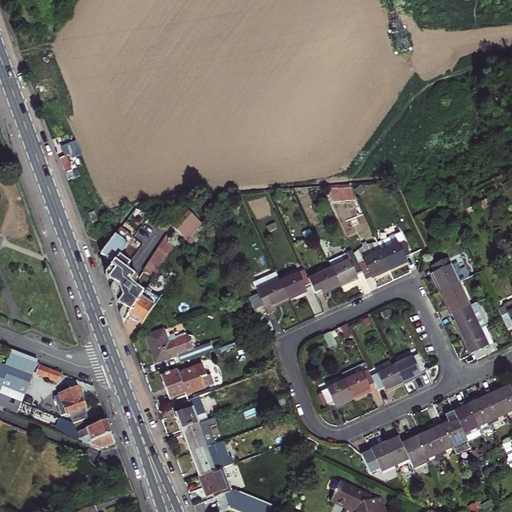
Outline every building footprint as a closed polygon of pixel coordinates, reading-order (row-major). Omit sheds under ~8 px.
[(349,184),(326,186),(333,202),(357,200),(349,184)] [(89,213),(92,223),(98,221),(94,212),(89,213)] [(173,229),(184,239),(186,241),(202,224),(189,212),(173,229)] [(217,221),(222,231),(231,226),(226,216),(217,221)] [(107,246),(101,254),(107,259),(113,264),(116,260),(133,239),(120,229),(107,246)] [(398,244),(404,241),(400,232),(377,243),(381,252),(398,244)] [(155,277),(179,243),(167,234),(144,269),(155,277)] [(398,244),(381,252),(389,269),(398,265),(406,261),(405,258),(411,255),(404,241),(398,244)] [(354,254),(362,272),(364,276),(370,274),(372,277),(381,273),(389,269),(381,252),(377,243),(366,245),(365,243),(362,245),(363,247),(354,254)] [(355,275),(362,272),(354,254),(352,251),(329,262),(332,269),(340,286),(348,282),(357,278),(355,275)] [(133,273),(116,260),(113,264),(106,274),(107,279),(116,281),(121,294),(116,303),(123,308),(131,313),(145,291),(128,280),(133,273)] [(437,282),(441,291),(458,283),(450,266),(447,260),(434,266),(437,272),(433,274),(437,282)] [(331,290),(340,286),(332,269),(308,280),(310,285),(315,293),(321,291),(323,294),(331,290)] [(304,271),(281,282),(289,299),(297,295),(306,291),(304,288),(310,285),(308,280),(304,271)] [(274,305),(289,299),(281,282),(276,272),(253,283),(257,293),(267,315),(272,313),(276,310),(274,305)] [(458,283),(441,291),(446,303),(452,314),(469,306),(458,283)] [(149,290),(147,288),(145,291),(131,313),(128,317),(135,321),(142,326),(159,300),(148,292),(149,290)] [(503,319),(508,330),(511,328),(511,302),(498,309),(503,319)] [(469,306),(452,314),(457,326),(463,338),(480,330),(486,328),(487,327),(476,303),(469,306)] [(480,330),(463,338),(467,347),(471,355),(474,354),(477,360),(496,351),(486,328),(480,330)] [(177,356),(180,364),(206,354),(203,346),(194,350),(192,345),(193,343),(194,342),(194,341),(194,339),(193,338),(191,336),(190,336),(189,336),(169,343),(167,339),(169,337),(167,331),(164,330),(146,337),(151,350),(156,364),(165,360),(165,362),(170,360),(170,359),(177,356)] [(412,358),(395,366),(403,384),(411,380),(420,376),(418,372),(425,369),(418,355),(412,358)] [(345,381),(353,398),(361,394),(370,390),(368,387),(374,384),(371,377),(365,364),(341,374),(345,381)] [(185,393),(186,395),(214,385),(210,375),(206,377),(202,365),(179,374),(177,370),(161,376),(165,387),(169,399),(185,393)] [(30,379),(0,366),(0,395),(21,404),(30,379)] [(374,384),(378,391),(384,388),(386,392),(394,388),(403,384),(395,366),(371,377),(374,384)] [(60,387),(64,379),(43,371),(40,379),(60,387)] [(24,406),(35,380),(30,379),(21,404),(23,405),(24,406)] [(353,398),(345,381),(321,392),(328,406),(334,403),(336,407),(344,402),(353,398)] [(511,382),(508,385),(508,386),(502,389),(502,387),(498,389),(494,391),(505,416),(508,421),(511,419),(511,382)] [(492,423),(505,416),(494,391),(490,393),(485,395),(486,397),(481,399),(492,423)] [(82,404),(78,394),(56,402),(62,419),(69,417),(69,418),(86,412),(87,412),(84,403),(82,404)] [(0,406),(19,415),(21,411),(23,405),(21,404),(0,395),(0,406)] [(182,430),(206,421),(197,398),(173,407),(177,418),(182,430)] [(470,402),(466,404),(478,429),(492,423),(481,399),(475,402),(474,400),(470,402)] [(478,429),(466,404),(462,406),(453,410),(464,435),(478,429)] [(467,442),(464,435),(453,410),(444,414),(447,421),(446,421),(442,423),(454,448),(467,442)] [(63,431),(21,411),(19,415),(62,434),(63,431)] [(69,418),(71,425),(89,418),(86,412),(69,418)] [(216,444),(210,428),(217,425),(215,418),(206,421),(182,430),(186,442),(190,454),(216,444)] [(435,429),(429,431),(440,455),(454,448),(442,423),(438,425),(434,427),(435,429)] [(82,443),(104,454),(117,448),(109,425),(101,428),(79,436),(82,443)] [(419,434),(415,436),(427,461),(440,455),(429,431),(424,434),(423,432),(419,434)] [(82,443),(79,436),(73,433),(71,438),(82,443)] [(427,461),(415,436),(411,438),(407,440),(407,441),(401,444),(410,462),(413,468),(427,461)] [(410,462),(401,444),(398,437),(392,440),(392,438),(388,440),(384,442),(396,469),(410,462)] [(511,469),(511,445),(510,441),(502,445),(499,446),(510,470),(511,469)] [(199,477),(222,468),(224,468),(239,462),(237,455),(228,458),(223,442),(216,444),(190,454),(195,466),(199,477)] [(396,469),(384,442),(373,447),(370,449),(371,451),(362,456),(370,475),(380,470),(382,476),(396,469)] [(456,453),(469,446),(467,442),(454,448),(456,453)] [(311,445),(309,451),(316,454),(319,448),(311,445)] [(226,494),(231,493),(222,468),(199,477),(203,488),(206,498),(214,495),(215,499),(226,494)] [(354,511),(353,511),(386,511),(381,497),(371,500),(370,496),(340,482),(331,500),(342,506),(354,511)] [(268,511),(272,506),(236,491),(231,493),(226,494),(231,508),(241,511),(268,511)]
